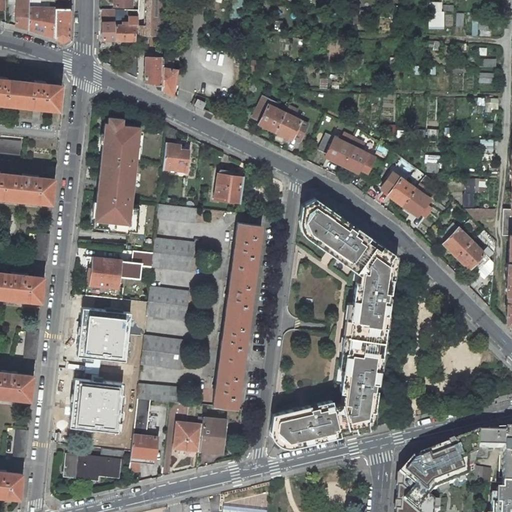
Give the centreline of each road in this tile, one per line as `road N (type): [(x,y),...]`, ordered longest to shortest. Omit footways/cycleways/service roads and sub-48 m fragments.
road 1 (residential): [(33,511),(85,67)]
road 2 (residential): [(255,469),(297,171)]
road 3 (tertiary): [(511,349),(413,249),(297,171)]
road 4 (tertiary): [(297,171),(85,67)]
road 5 (track): [(507,41),(278,34)]
road 6 (tertiary): [(255,469),(82,511)]
road 7 (track): [(504,95),(331,90)]
road 8 (tertiary): [(511,409),(378,441)]
road 9 (tertiary): [(378,441),(255,469)]
